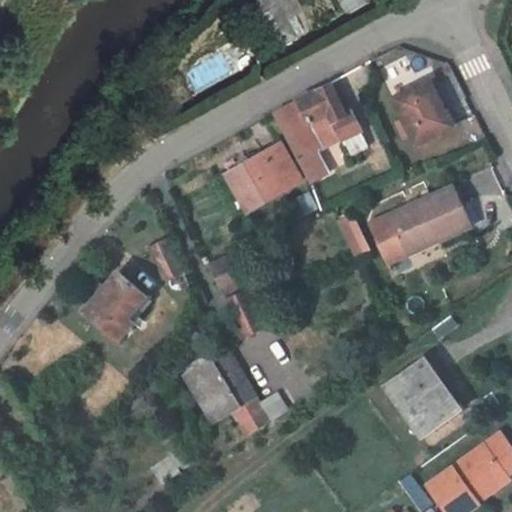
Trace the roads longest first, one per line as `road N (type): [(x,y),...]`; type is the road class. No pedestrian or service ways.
road 1 (residential): [(0,333),(126,182),(441,2)]
road 2 (residential): [(441,2),(511,140)]
